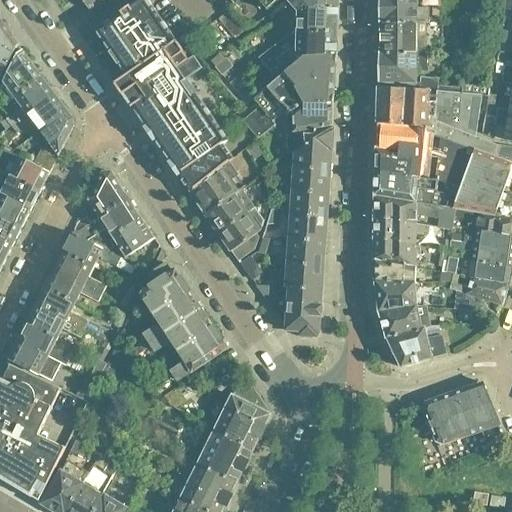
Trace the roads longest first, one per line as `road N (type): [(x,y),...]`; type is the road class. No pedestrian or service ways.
road 1 (residential): [(362,0),(354,380),(292,392)]
road 2 (residential): [(292,392),(113,128)]
road 3 (residential): [(113,128),(90,146),(0,325)]
road 4 (residential): [(113,128),(21,0)]
road 5 (residential): [(264,511),(296,448),(301,423),(292,392)]
